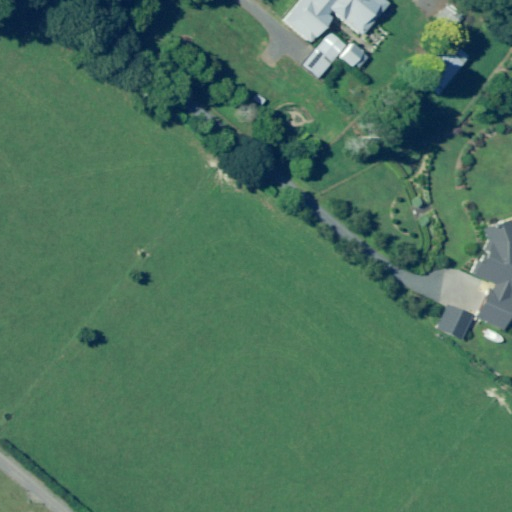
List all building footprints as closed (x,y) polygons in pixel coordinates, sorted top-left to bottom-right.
[(310,43),(330,18),(326,14),(329,11),(359,36),(387,3),(383,0),(299,0),(282,20),(310,43)] [(332,44),(325,38),(301,66),(316,78),(343,47),(335,40),(332,44)] [(365,56),(349,44),(338,59),(353,71),(365,56)] [(466,56),(455,48),(424,87),(435,96),(466,56)] [(511,225),(510,220),(482,230),(485,238),(468,275),(488,284),(483,296),(472,319),(502,333),(511,311),(511,225)] [(469,318),(445,306),(435,329),(458,340),(469,318)]
